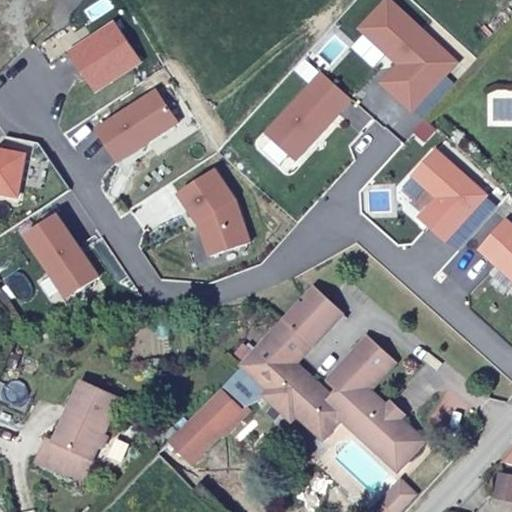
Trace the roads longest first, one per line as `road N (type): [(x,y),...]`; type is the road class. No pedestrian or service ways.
road 1 (unknown): [(511,369),(339,224),(272,285),(237,297),(199,301),(152,288),(21,99)]
road 2 (unclassified): [(426,511),(511,421)]
